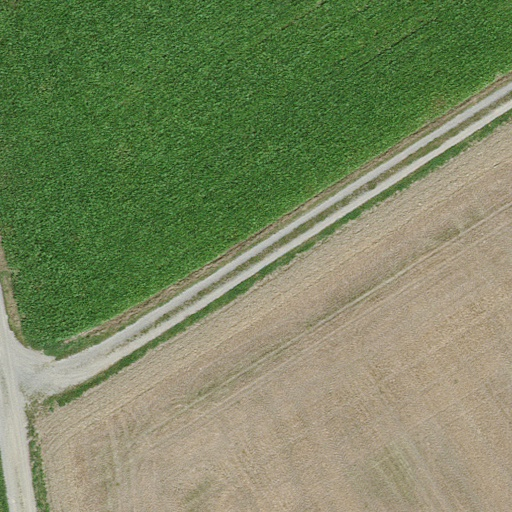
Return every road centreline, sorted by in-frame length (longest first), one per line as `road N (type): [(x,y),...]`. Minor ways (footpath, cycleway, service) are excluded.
road 1 (track): [(7,405),(511,91)]
road 2 (track): [(22,511),(0,363)]
